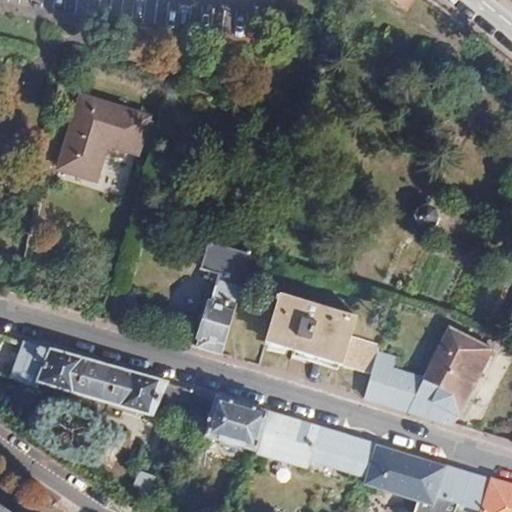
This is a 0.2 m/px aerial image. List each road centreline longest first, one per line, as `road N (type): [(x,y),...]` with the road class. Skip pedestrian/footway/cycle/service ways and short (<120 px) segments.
road 1 (residential): [(0,315),(511,469)]
road 2 (residential): [(99,511),(0,444)]
